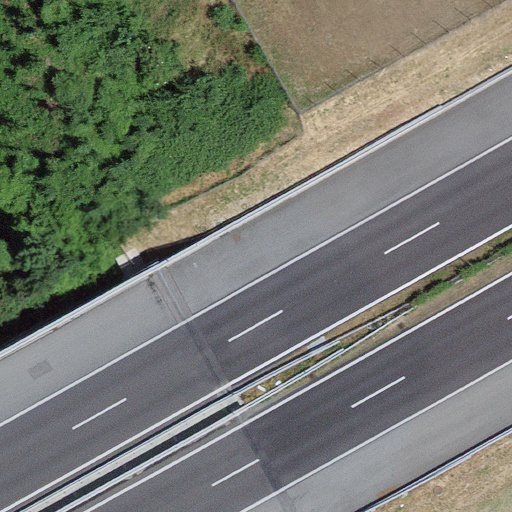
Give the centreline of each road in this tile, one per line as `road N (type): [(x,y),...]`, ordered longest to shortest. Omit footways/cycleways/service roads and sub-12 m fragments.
road 1 (motorway): [(511,179),(0,466)]
road 2 (motorway): [(162,511),(511,316)]
